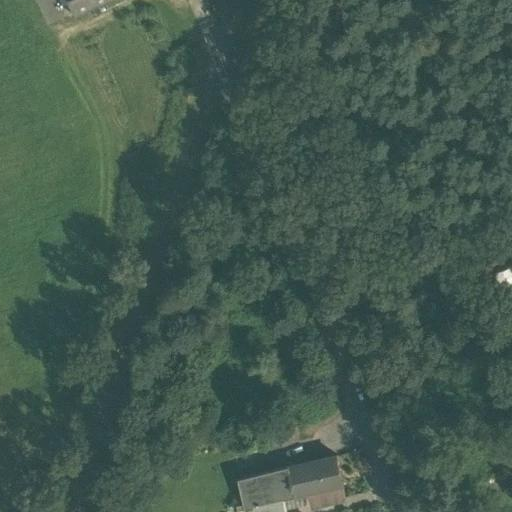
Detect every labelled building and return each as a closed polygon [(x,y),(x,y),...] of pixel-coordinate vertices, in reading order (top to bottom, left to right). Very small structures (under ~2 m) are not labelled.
[(66,0),(72,13),(97,2),(96,0),(66,0)] [(460,267),(449,270),(451,279),(462,276),(460,267)] [(451,279),(446,280),(448,292),(480,285),(477,273),(471,274),(462,276),(451,279)] [(336,455),(306,462),(312,489),(315,505),(345,498),(336,455)] [(306,462),(293,465),(300,492),(312,489),(306,462)] [(293,465),(263,473),(268,499),(282,495),(282,496),(300,492),(293,465)] [(263,473),(240,479),(246,507),(255,505),(268,499),(263,473)] [(282,495),(268,499),(255,505),(256,511),(285,511),(282,496),(282,495)]
